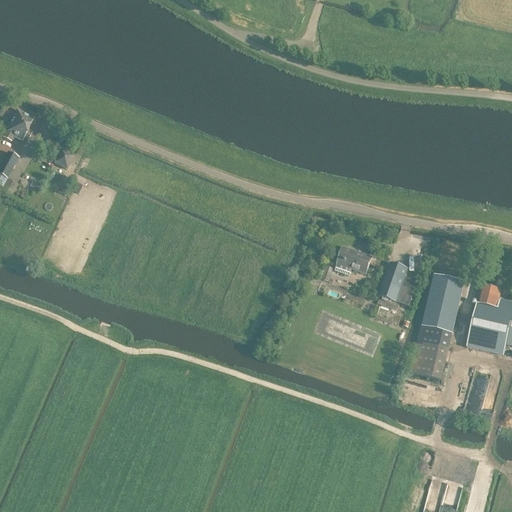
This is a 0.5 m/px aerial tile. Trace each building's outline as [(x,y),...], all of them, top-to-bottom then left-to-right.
[(22,141),(24,137),(28,139),(30,135),(26,133),(34,118),(17,110),(5,132),(22,141)] [(67,170),(74,156),(61,149),(54,163),(67,170)] [(0,175),(7,179),(7,178),(14,182),(19,173),(12,170),(19,158),(13,155),(8,152),(0,166),(0,175)] [(1,191),(11,197),(18,185),(7,179),(1,191)] [(77,183),(73,191),(78,194),(82,186),(77,183)] [(368,266),(371,260),(357,255),(358,253),(343,248),(340,256),(335,272),(349,276),(351,270),(365,275),(368,266)] [(383,298),(382,301),(386,302),(390,303),(391,301),(396,302),(409,306),(417,282),(405,277),(407,270),(398,266),(390,264),(379,296),(383,298)] [(324,266),(320,276),(329,279),(333,269),(324,266)] [(421,327),(409,373),(441,381),(452,335),(462,294),(460,294),(462,282),(435,276),(423,327),(421,327)] [(316,295),(321,281),(311,277),(306,291),(316,295)] [(486,352),(503,356),(505,343),(511,344),(511,304),(499,302),(501,290),(482,286),(473,325),(472,325),(467,347),(486,352)] [(378,299),(377,304),(396,311),(398,306),(390,303),(386,302),(382,301),(378,299)]
